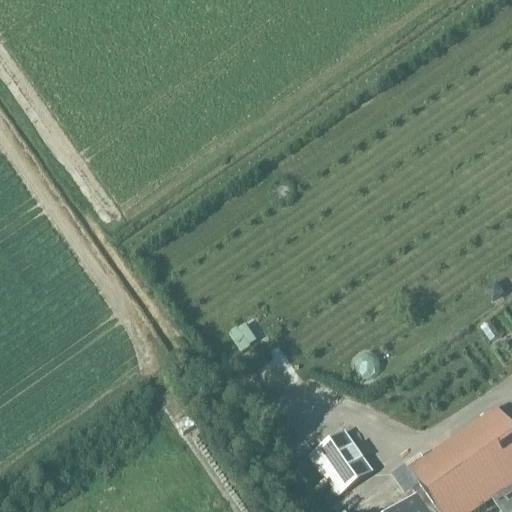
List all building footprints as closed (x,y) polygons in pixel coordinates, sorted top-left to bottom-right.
[(511,511),(511,434),(495,410),(408,472),(418,486),(435,511),(473,511),(491,500),(499,511),(511,511)] [(344,433),(342,433),(312,455),(308,457),(337,499),(372,474),(344,433)] [(162,461),(135,479),(157,511),(158,511),(185,494),(162,461)] [(157,511),(135,479),(108,497),(117,511),(157,511)] [(415,495),(390,511),(435,511),(418,486),(412,491),(415,495)] [(117,511),(108,497),(85,511),(117,511)]
